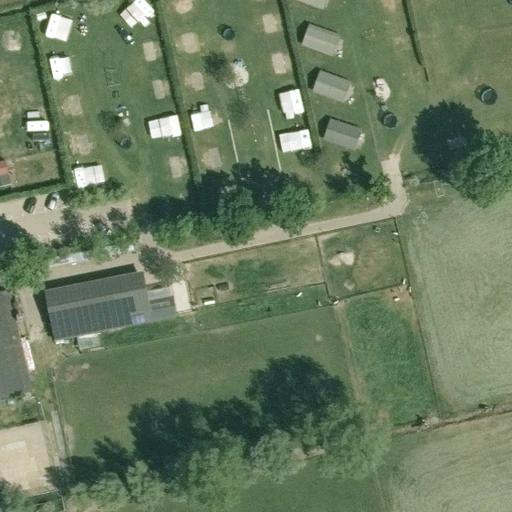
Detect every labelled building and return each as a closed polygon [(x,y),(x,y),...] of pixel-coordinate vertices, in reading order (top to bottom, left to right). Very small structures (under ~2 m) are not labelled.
[(143,0),(135,0),(122,10),(135,26),(153,12),(143,0)] [(288,107),(300,105),(296,83),(284,86),(288,107)] [(62,133),(65,153),(86,150),(84,130),(62,133)] [(163,154),(166,169),(178,167),(175,152),(163,154)] [(408,153),(396,163),(404,172),(416,162),(408,153)] [(0,187),(11,185),(6,161),(0,162),(0,187)] [(73,257),(131,247),(129,237),(71,247),(73,257)] [(300,280),(323,273),(319,259),(296,266),(300,280)] [(56,344),(154,324),(145,281),(47,300),(56,344)] [(0,399),(33,392),(10,290),(0,292),(0,399)]
